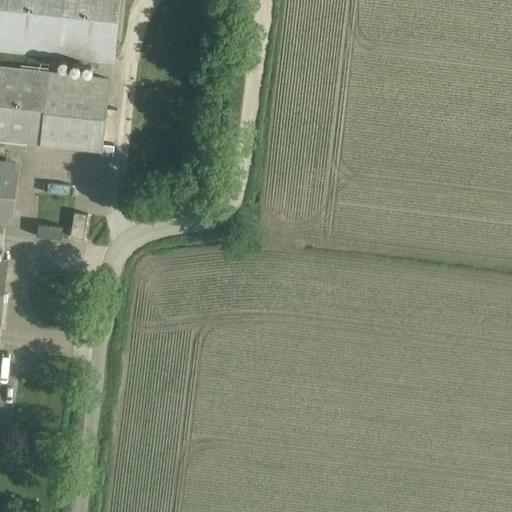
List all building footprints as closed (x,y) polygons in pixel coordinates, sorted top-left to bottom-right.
[(0,0),(0,49),(95,60),(113,62),(120,0),(0,0)] [(0,138),(34,142),(101,150),(101,157),(114,158),(115,145),(103,143),(109,79),(0,67),(0,138)] [(0,227),(11,229),(19,164),(0,161),(0,227)] [(84,239),(87,214),(74,212),(70,237),(84,239)] [(38,224),(37,236),(61,238),(62,227),(38,224)]
